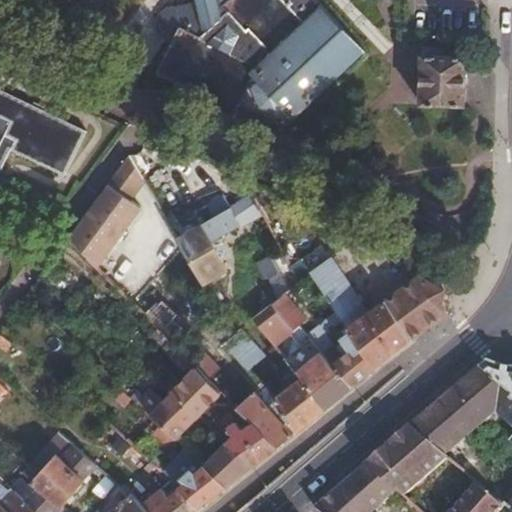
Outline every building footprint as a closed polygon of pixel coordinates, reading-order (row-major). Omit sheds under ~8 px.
[(199,0),(176,6),(173,5),(171,7),(167,11),(163,16),(161,19),(159,24),(159,32),(158,34),(173,42),(157,72),(194,92),(191,97),(233,118),(240,103),(287,119),(364,51),(317,0),(199,0)] [(423,55),(421,105),(466,106),(468,57),(423,55)] [(0,175),(3,169),(0,168),(0,147),(1,146),(66,176),(88,131),(0,88),(0,175)] [(136,147),(130,155),(141,174),(149,170),(136,147)] [(108,185),(69,241),(97,269),(141,209),(108,185)] [(214,216),(178,238),(205,284),(206,283),(207,284),(228,272),(211,242),(241,225),(224,195),(218,199),(220,200),(214,203),(220,213),(214,216)] [(220,200),(218,199),(208,205),(214,216),(220,213),(214,203),(220,200)] [(312,271),(333,256),(326,244),(304,259),(312,271)] [(348,326),(370,311),(333,256),(312,271),(330,299),(348,326)] [(446,290),(420,275),(385,301),(413,339),(447,314),(447,313),(444,302),(444,297),(446,290)] [(301,300),(291,289),(274,303),(275,304),(295,331),(301,326),(309,319),(295,304),(301,300)] [(413,339),(385,301),(370,311),(348,326),(377,369),(413,339)] [(295,331),(275,304),(255,320),(277,347),(294,334),(296,332),(295,331)] [(235,333),(227,318),(211,330),(222,345),(225,342),(235,333)] [(332,364),(342,356),(309,319),(301,326),(322,351),(332,364)] [(322,351),(301,326),(295,331),(296,332),(294,334),(305,348),(304,349),(302,349),(298,350),(296,351),(292,355),(289,359),(288,361),(297,372),(322,351)] [(377,369),(348,326),(341,330),(344,336),(341,338),(349,350),(342,356),(332,364),(340,372),(353,388),(377,369)] [(266,355),(241,327),(235,333),(225,342),(248,369),(250,370),(266,355)] [(163,348),(171,340),(159,328),(151,336),(163,348)] [(195,365),(171,340),(163,348),(162,349),(186,373),(195,365)] [(208,356),(198,367),(210,379),(221,369),(208,356)] [(488,361),(481,367),(511,392),(511,367),(504,366),(492,363),(488,361)] [(181,384),(173,392),(198,417),(200,414),(222,392),(210,379),(198,367),(181,384)] [(511,511),(511,392),(481,367),(411,426),(446,456),(498,412),(511,425),(511,440),(511,441),(511,500),(506,508),(511,511)] [(170,395),(173,392),(181,384),(168,372),(157,382),(170,395)] [(314,393),(326,409),(353,388),(340,372),(314,393)] [(275,399),(297,432),(326,409),(314,394),(302,378),(276,398),(275,399)] [(151,388),(137,402),(176,439),(198,417),(173,392),(170,395),(164,401),(151,388)] [(238,407),(253,423),(278,447),(294,434),(256,390),(238,407)] [(236,435),(227,441),(253,466),(278,447),(253,423),(245,428),(236,419),(227,426),(236,435)] [(446,456),(411,426),(366,466),(396,491),(404,497),(449,458),(446,456)] [(227,441),(204,465),(205,466),(206,467),(225,487),(253,466),(227,441)] [(99,465),(75,443),(61,458),(85,480),(99,465)] [(151,460),(136,447),(128,457),(143,471),(145,469),(152,461),(151,460)] [(61,458),(57,454),(31,482),(37,487),(62,509),(86,481),(85,480),(61,458)] [(157,454),(151,460),(152,461),(157,467),(173,480),(179,475),(173,468),(171,466),(157,454)] [(152,461),(145,469),(150,474),(157,467),(152,461)] [(186,483),(180,488),(198,508),(225,487),(206,467),(205,466),(196,474),(192,469),(182,478),(186,483)] [(373,511),(396,491),(366,466),(315,508),(320,511),(373,511)] [(22,477),(11,489),(38,511),(59,511),(62,509),(37,487),(36,490),(22,477)] [(0,480),(0,505),(4,509),(6,507),(10,511),(38,511),(11,489),(0,480)] [(452,511),(498,511),(504,506),(477,483),(452,511)] [(162,487),(144,504),(152,511),(193,511),(198,508),(180,488),(170,496),(162,487)] [(122,508),(125,511),(152,511),(144,504),(134,493),(120,506),(122,508)]
